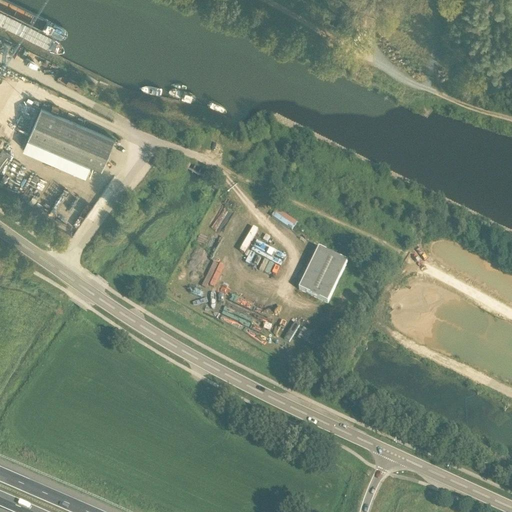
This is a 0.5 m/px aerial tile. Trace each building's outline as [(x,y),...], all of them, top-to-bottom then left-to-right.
[(102,170),(115,140),(45,108),(30,138),(102,170)] [(283,212),(280,216),(294,227),(296,223),(283,212)] [(264,257),(270,248),(257,240),(252,250),(264,257)] [(328,305),(347,267),(349,263),(320,249),(299,290),(328,305)] [(261,258),(259,262),(280,272),(282,268),(261,258)] [(240,279),(239,284),(263,289),(264,284),(240,279)]
